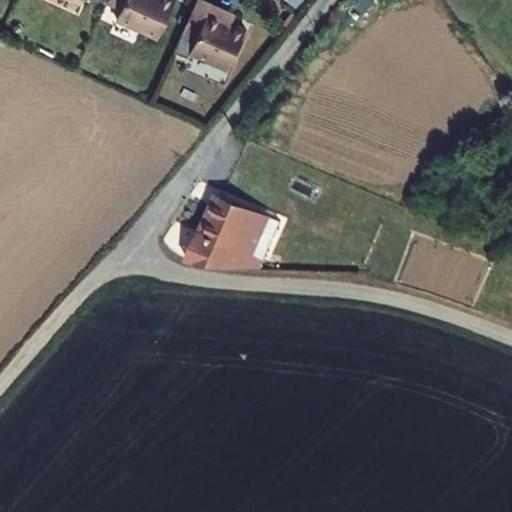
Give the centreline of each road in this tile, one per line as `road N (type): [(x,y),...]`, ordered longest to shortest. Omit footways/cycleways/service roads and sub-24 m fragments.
road 1 (residential): [(327,0),(119,253)]
road 2 (track): [(119,253),(0,393)]
